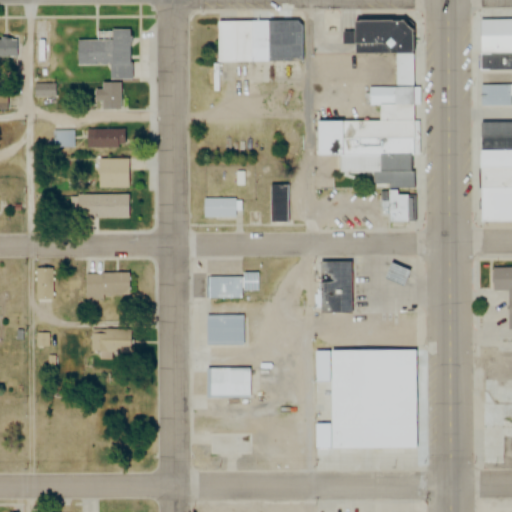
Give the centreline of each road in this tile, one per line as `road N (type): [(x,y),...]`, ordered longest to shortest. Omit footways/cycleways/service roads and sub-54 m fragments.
road 1 (residential): [(174,0),(179,511)]
road 2 (primary): [(450,0),(448,511)]
road 3 (residential): [(451,242),(0,245)]
road 4 (residential): [(449,486),(0,487)]
